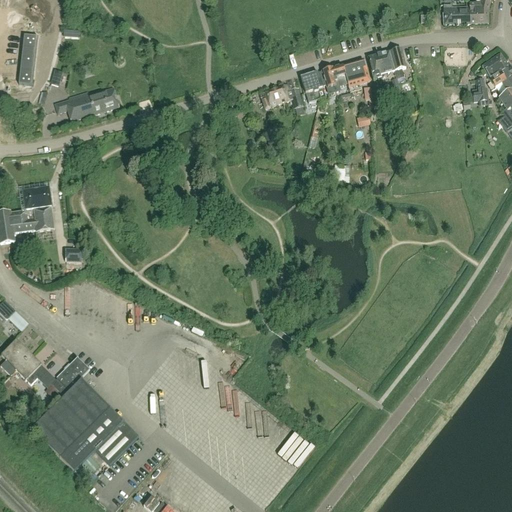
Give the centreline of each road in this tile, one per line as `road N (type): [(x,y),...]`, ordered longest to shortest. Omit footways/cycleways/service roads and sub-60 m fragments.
road 1 (residential): [(508,34),(401,42),(68,142),(0,151)]
road 2 (unclassified): [(320,511),(456,340),(511,254)]
road 3 (unknown): [(101,363),(119,347),(137,345),(258,449),(263,478),(246,504)]
